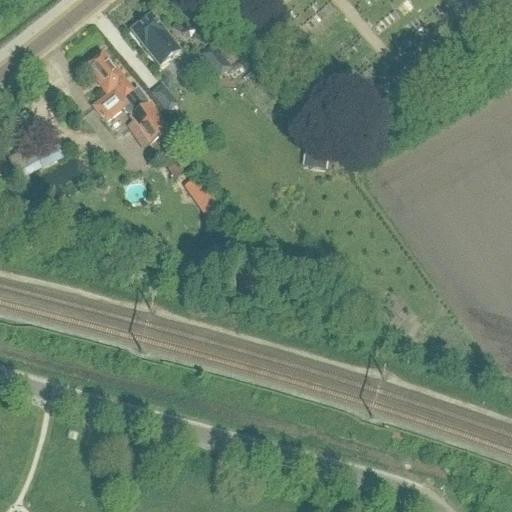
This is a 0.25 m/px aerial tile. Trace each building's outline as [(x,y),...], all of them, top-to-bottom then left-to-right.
[(132,34),(161,71),(179,57),(149,20),(132,34)] [(212,49),(201,58),(220,80),(231,71),(212,49)] [(98,86),(109,99),(92,112),(105,128),(123,113),(129,121),(127,122),(148,152),(171,136),(150,107),(149,108),(137,92),(133,96),(114,73),(112,74),(98,58),(86,69),(100,85),(98,86)] [(389,83),(397,91),(403,86),(409,92),(417,85),(411,78),(417,73),(410,65),(404,70),(398,64),(390,72),(396,78),(389,83)] [(28,153),(8,164),(18,184),(64,161),(59,150),(33,162),(28,153)] [(143,181),(166,160),(158,150),(134,170),(143,181)] [(173,183),(191,170),(181,156),(163,168),(173,183)] [(222,217),(197,182),(184,191),(209,227),(222,217)] [(42,221),(26,219),(23,232),(39,235),(42,221)] [(248,237),(262,259),(274,251),(260,229),(248,237)]
